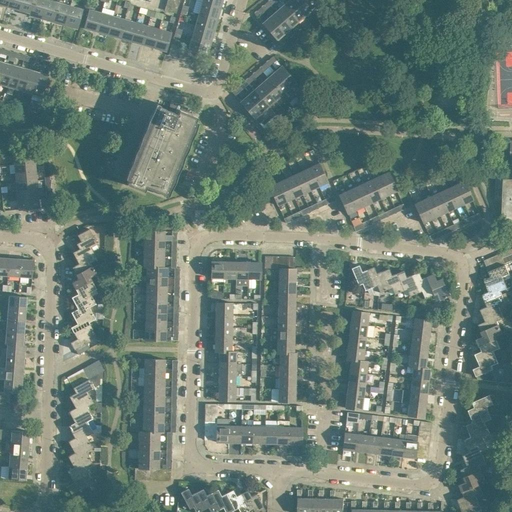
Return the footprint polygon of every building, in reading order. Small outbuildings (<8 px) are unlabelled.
[(8,0),(7,6),(19,9),(21,0),(8,0)] [(21,0),(19,9),(29,12),(32,0),(21,0)] [(32,0),(29,12),(29,14),(41,18),(46,0),(32,0)] [(46,0),(41,18),(53,21),(58,3),(47,0),(46,0)] [(290,0),(289,0),(283,5),(297,22),(304,16),(290,0)] [(302,0),(290,0),(304,16),(311,10),(302,0)] [(302,0),(311,10),(318,4),(315,0),(302,0)] [(271,5),(268,1),(263,5),(267,9),(271,5)] [(53,21),(65,24),(70,6),(58,3),(53,21)] [(200,14),(216,19),(219,7),(203,3),(200,14)] [(178,7),(166,4),(164,10),(176,13),(178,7)] [(283,5),(276,11),(290,28),(297,22),(283,5)] [(77,28),(82,10),(70,6),(65,24),(77,28)] [(265,11),(261,7),(256,11),(260,15),(265,11)] [(84,27),(96,30),(100,14),(89,11),(84,27)] [(276,11),(269,17),(283,34),(290,28),(276,11)] [(96,30),(107,34),(112,17),(100,14),(96,30)] [(197,26),(213,30),(216,19),(200,14),(197,26)] [(107,34),(119,37),(124,20),(112,17),(107,34)] [(263,23),(262,23),(276,40),(277,40),(283,34),(269,17),(263,23)] [(119,37),(131,40),(135,24),(124,20),(119,37)] [(131,40),(142,43),(147,27),(135,24),(131,40)] [(194,38),(209,42),(213,30),(197,26),(194,38)] [(142,43),(154,47),(159,30),(147,27),(142,43)] [(159,30),(154,47),(166,50),(170,34),(159,30)] [(195,50),(201,52),(206,54),(209,42),(194,38),(190,49),(195,50)] [(174,57),(177,45),(171,44),(168,55),(174,57)] [(180,59),(183,47),(177,45),(174,57),(180,59)] [(186,60),(189,49),(183,47),(180,59),(186,60)] [(191,62),(195,50),(190,49),(189,49),(186,60),(191,62)] [(197,64),(201,52),(195,50),(191,62),(197,64)] [(276,60),(273,56),(268,60),(271,64),(276,60)] [(3,62),(0,72),(0,84),(6,86),(12,65),(3,62)] [(269,66),(266,62),(261,66),(264,70),(269,66)] [(12,65),(6,86),(15,89),(21,67),(12,65)] [(281,66),(275,72),(289,88),(296,82),(289,74),(282,66),(281,66)] [(21,67),(15,89),(24,91),(30,70),(21,67)] [(263,72),(259,68),(254,72),(258,76),(263,72)] [(30,70),(24,91),(33,94),(39,72),(30,70)] [(39,72),(33,94),(42,96),(42,95),(48,75),(47,75),(39,72)] [(275,72),(268,78),(282,94),(289,88),(275,72)] [(256,78),(253,74),(248,78),(251,82),(256,78)] [(268,78),(261,84),(275,100),(282,94),(268,78)] [(249,84),(246,80),(241,84),(244,88),(249,84)] [(261,84),(254,90),(268,107),(275,100),(261,84)] [(242,90),(239,86),(234,90),(237,94),(242,90)] [(254,90),(247,96),(261,113),(268,107),(254,90)] [(240,102),(254,119),(254,118),(255,118),(261,113),(247,96),(240,102)] [(174,113),(158,106),(126,183),(144,191),(145,186),(148,187),(165,194),(196,117),(185,112),(187,109),(178,105),(174,113)] [(34,153),(13,155),(14,164),(35,162),(34,154),(34,153)] [(15,173),(36,171),(35,162),(14,164),(15,173)] [(310,167),(319,186),(327,182),(325,178),(319,163),(310,167)] [(302,171),(311,190),(319,186),(310,167),(302,171)] [(16,182),(36,180),(36,171),(15,173),(16,182)] [(294,175),(302,194),(311,190),(302,171),(294,175)] [(388,172),(380,176),(389,194),(396,191),(397,191),(388,172)] [(496,179),(495,200),(503,200),(503,201),(502,205),(502,221),(504,221),(511,221),(511,172),(501,172),(496,172),(496,174),(496,179)] [(285,179),(294,198),(302,194),(294,175),(285,179)] [(380,176),(372,179),(381,198),(389,194),(380,176)] [(277,183),(286,202),(294,198),(285,179),(277,183)] [(372,179),(363,183),(372,202),(381,198),(372,179)] [(17,191),(37,189),(36,180),(16,182),(17,191)] [(463,181),(456,185),(464,204),(472,200),(473,200),(465,183),(464,181),(463,181)] [(272,194),(278,206),(286,202),(277,183),(269,187),(271,192),(272,194)] [(363,183),(355,187),(364,206),(372,202),(363,183)] [(456,185),(447,188),(456,207),(464,204),(456,185)] [(355,187),(347,191),(356,210),(364,206),(355,187)] [(447,188),(439,192),(448,211),(456,207),(447,188)] [(17,200),(38,198),(37,189),(17,191),(17,200)] [(338,195),(347,214),(356,210),(347,191),(338,195)] [(439,192),(431,196),(439,215),(448,211),(439,192)] [(431,196),(422,200),(431,219),(439,215),(431,196)] [(18,210),(39,208),(38,198),(17,200),(18,210)] [(431,219),(422,200),(414,204),(423,223),(431,219)] [(72,252),(76,259),(92,250),(91,248),(97,244),(89,229),(77,235),(81,241),(76,244),(79,249),(72,252)] [(144,230),(143,239),(164,240),(172,240),(172,235),(164,235),(164,231),(144,230)] [(164,240),(143,239),(143,248),(164,249),(164,240)] [(164,249),(143,248),(143,257),(164,258),(164,249)] [(97,259),(92,250),(76,259),(78,264),(72,267),(76,274),(92,265),(90,262),(97,259)] [(511,262),(506,251),(500,253),(505,264),(508,263),(511,262)] [(500,253),(495,256),(500,267),(505,264),(500,253)] [(500,267),(495,256),(489,258),(494,269),(500,267)] [(0,257),(0,274),(8,275),(9,258),(0,257)] [(164,258),(143,257),(143,267),(146,267),(164,267),(164,258)] [(9,258),(8,275),(20,276),(21,259),(9,258)] [(488,271),(494,269),(489,258),(484,260),(488,271)] [(21,259),(20,276),(32,277),(33,260),(21,259)] [(224,261),(211,261),(211,278),(223,278),(224,261)] [(235,279),(236,262),(224,261),(223,278),(235,279)] [(247,279),(248,262),(236,262),(235,279),(247,279)] [(260,279),(260,262),(248,262),(247,279),(260,279)] [(484,279),(487,287),(504,280),(509,277),(510,276),(505,264),(500,267),(494,269),(488,271),(491,277),(484,279)] [(72,282),(75,289),(91,280),(90,277),(97,274),(92,265),(76,274),(78,279),(72,282)] [(374,287),(366,270),(361,272),(359,265),(351,268),(358,285),(361,284),(364,291),(370,288),(374,287)] [(164,267),(146,267),(146,276),(167,276),(167,267),(164,267)] [(295,268),(294,268),(288,268),(282,268),(279,268),(279,269),(279,280),(302,281),(302,279),(295,279),(296,271),(302,271),(302,267),(296,267),(295,268)] [(373,267),(366,270),(374,287),(370,288),(373,295),(379,296),(379,292),(388,288),(382,271),(376,274),(373,267)] [(388,269),(382,271),(388,288),(391,287),(394,294),(404,290),(396,273),(391,276),(388,269)] [(418,292),(411,275),(406,277),(403,270),(396,273),(404,290),(406,289),(409,296),(418,292)] [(418,272),(411,275),(418,292),(421,291),(424,297),(430,295),(431,295),(433,294),(426,277),(421,279),(418,272)] [(433,302),(448,296),(441,279),(436,281),(433,274),(426,277),(433,294),(431,295),(433,302)] [(167,276),(146,276),(146,285),(167,285),(167,276)] [(96,289),(91,280),(75,289),(78,294),(71,297),(75,304),(91,295),(89,292),(96,289)] [(278,292),(301,293),(301,291),(295,291),(295,283),(302,283),(302,281),(279,280),(278,292)] [(482,294),(485,302),(502,295),(501,292),(508,289),(504,280),(487,287),(489,292),(482,294)] [(167,285),(146,285),(146,294),(166,294),(167,285)] [(278,304),(301,305),(301,303),(295,303),(295,295),(301,295),(301,293),(278,292),(278,304)] [(505,293),(502,295),(506,303),(508,304),(511,304),(511,301),(511,299),(509,299),(508,300),(505,293)] [(166,294),(146,294),(145,303),(166,304),(166,294)] [(25,309),(26,297),(9,295),(8,308),(25,309)] [(71,312),(75,319),(91,310),(89,307),(96,304),(93,299),(91,295),(75,304),(77,309),(71,312)] [(502,295),(485,302),(487,306),(480,309),(483,316),(500,309),(499,306),(506,303),(502,295)] [(166,304),(145,303),(145,312),(166,313),(166,304)] [(232,303),(215,303),(215,315),(232,315),(232,303)] [(278,316),(301,317),(301,315),(295,315),(295,307),(301,307),(301,305),(278,304),(278,316)] [(8,308),(7,320),(24,321),(25,309),(8,308)] [(478,324),(482,332),(499,325),(497,321),(504,318),(500,309),(483,316),(485,321),(478,324)] [(95,319),(91,310),(75,319),(77,324),(70,327),(74,334),(90,325),(89,322),(95,319)] [(368,312),(352,310),(350,323),(367,325),(368,312)] [(166,313),(145,312),(145,321),(166,322),(166,313)] [(232,315),(215,315),(215,327),(232,327),(232,315)] [(277,328),(300,329),(300,327),(294,327),(294,319),(301,319),(301,317),(278,316),(277,328)] [(413,330),(429,332),(431,320),(414,318),(413,330)] [(23,333),(24,321),(7,320),(6,332),(23,333)] [(166,322),(145,321),(145,330),(166,331),(166,322)] [(367,325),(350,323),(349,335),(366,336),(367,325)] [(75,349),(78,355),(90,348),(86,343),(90,341),(88,337),(95,334),(90,325),(74,334),(77,339),(70,342),(74,349),(75,349)] [(496,336),(503,334),(499,325),(482,332),(484,336),(477,339),(480,347),(497,339),(496,336)] [(232,327),(215,327),(215,339),(231,339),(232,327)] [(271,340),(277,340),(300,341),(300,339),(294,339),(294,331),(300,331),(300,329),(277,328),(271,328),(271,340)] [(166,331),(145,330),(144,339),(144,340),(165,340),(166,331)] [(428,344),(429,332),(413,330),(411,342),(428,344)] [(6,332),(5,343),(5,344),(7,344),(22,345),(23,333),(6,332)] [(366,336),(349,335),(347,346),(364,348),(366,336)] [(231,339),(215,339),(214,351),(236,352),(236,351),(231,351),(231,339)] [(482,351),(475,354),(478,362),(495,354),(493,351),(501,348),(497,339),(480,347),(482,351)] [(277,352),(294,353),(294,343),(300,343),(300,341),(277,340),(277,352)] [(410,354),(426,356),(428,344),(411,342),(410,354)] [(24,345),(22,345),(7,344),(7,356),(24,357),(24,345)] [(364,348),(347,346),(346,359),(351,360),(367,361),(363,361),(364,348)] [(236,352),(214,351),(219,352),(219,364),(236,364),(236,352)] [(279,365),(302,365),(302,363),(296,363),(296,355),(302,356),(302,352),(296,351),(296,353),(294,353),(277,352),(277,353),(279,353),(279,365)] [(425,368),(426,356),(410,354),(408,366),(425,368)] [(499,363),(495,354),(478,362),(480,366),(473,369),(476,376),(482,374),(493,369),(492,366),(499,363)] [(23,369),(24,357),(7,356),(6,368),(23,369)] [(165,368),(165,360),(165,359),(144,359),(144,368),(165,368)] [(102,371),(103,371),(104,370),(98,360),(93,363),(99,373),(101,372),(102,371)] [(367,361),(351,360),(349,371),(366,373),(367,361)] [(94,376),(99,373),(93,363),(88,366),(94,376)] [(236,364),(219,364),(218,375),(235,376),(236,364)] [(279,377),(302,377),(302,375),(295,375),(296,367),(302,368),(302,365),(279,365),(279,377)] [(504,365),(503,381),(510,382),(511,366),(504,365)] [(88,366),(83,369),(88,379),(94,376),(88,366)] [(412,379),(428,380),(430,369),(425,368),(408,366),(408,367),(413,367),(412,379)] [(0,379),(5,380),(22,381),(23,369),(6,368),(0,367),(0,379)] [(143,377),(164,378),(165,368),(144,368),(143,377)] [(83,382),(88,379),(83,369),(77,372),(83,382)] [(366,373),(349,371),(348,384),(364,386),(366,373)] [(101,372),(99,373),(94,376),(88,379),(83,382),(78,385),(73,388),(76,393),(69,396),(73,403),(88,394),(87,392),(101,384),(101,372)] [(77,372),(72,374),(78,385),(83,382),(77,372)] [(72,374),(67,377),(73,388),(78,385),(72,374)] [(235,376),(218,375),(218,387),(235,388),(235,376)] [(143,386),(164,387),(164,378),(143,377),(143,386)] [(278,389),(301,390),(301,387),(295,387),(295,379),(302,379),(302,377),(279,377),(278,389)] [(427,393),(428,380),(412,379),(410,391),(427,393)] [(21,393),(22,381),(5,380),(4,392),(10,392),(16,393),(21,393)] [(364,386),(348,384),(346,396),(363,398),(364,386)] [(143,395),(164,396),(164,387),(143,386),(143,395)] [(235,388),(218,387),(218,400),(235,400),(235,395),(243,395),(243,388),(235,388)] [(278,401),(295,402),(295,391),(301,391),(301,390),(278,389),(278,401)] [(409,403),(425,405),(427,393),(410,391),(409,403)] [(88,394),(73,403),(75,408),(69,411),(72,418),(88,409),(87,407),(93,403),(88,394)] [(143,404),(164,405),(164,396),(143,395),(143,404)] [(493,404),(489,395),(473,402),(475,407),(468,410),(471,417),(488,410),(487,407),(493,404)] [(363,398),(346,396),(345,408),(362,410),(363,398)] [(424,417),(425,405),(409,403),(407,415),(424,417)] [(143,414),(164,414),(164,405),(143,404),(143,414)] [(88,409),(72,418),(75,423),(68,426),(72,433),(88,424),(86,422),(93,418),(88,409)] [(466,425),(469,432),(487,425),(485,422),(492,419),(503,420),(504,415),(490,413),(488,410),(471,417),(473,422),(466,425)] [(142,423),(163,423),(164,414),(143,414),(142,423)] [(277,444),(289,444),(289,427),(289,421),(277,421),(277,427),(277,444)] [(142,431),(159,432),(163,432),(163,423),(142,423),(142,431)] [(68,441),(72,448),(88,439),(86,436),(93,433),(92,431),(88,424),(72,433),(75,438),(68,441)] [(229,442),(229,426),(216,425),(216,428),(216,434),(216,440),(216,442),(229,442)] [(490,434),(487,425),(469,432),(471,437),(465,440),(468,447),(485,440),(483,437),(490,434)] [(241,443),(241,426),(229,426),(229,442),(241,443)] [(253,443),(253,426),(241,426),(241,443),(253,443)] [(265,443),(265,426),(253,426),(253,443),(265,443)] [(277,444),(277,427),(265,426),(265,443),(277,444)] [(301,444),(301,427),(289,427),(289,444),(301,444)] [(29,432),(12,430),(11,442),(28,444),(29,432)] [(138,441),(159,441),(159,432),(142,431),(139,431),(138,441)] [(342,449),(355,451),(357,434),(344,433),(342,449)] [(355,451),(367,452),(369,435),(357,434),(355,451)] [(367,452),(379,454),(381,437),(369,435),(367,452)] [(379,454),(391,455),(393,438),(381,437),(379,454)] [(391,455),(403,457),(405,440),(393,438),(391,455)] [(92,448),(88,439),(72,448),(74,453),(68,456),(71,463),(87,454),(86,451),(92,448)] [(415,457),(416,451),(417,445),(417,441),(405,440),(403,457),(415,458),(415,457)] [(488,449),(485,440),(468,447),(470,452),(463,455),(466,462),(483,455),(482,452),(488,449)] [(138,450),(159,450),(159,441),(138,441),(138,450)] [(27,456),(28,444),(11,442),(10,455),(27,456)] [(138,459),(159,459),(159,450),(138,450),(138,459)] [(67,471),(71,478),(87,469),(86,466),(92,463),(87,454),(71,463),(74,467),(67,471)] [(27,456),(10,455),(9,467),(26,468),(27,456)] [(461,469),(464,477),(481,470),(480,466),(487,464),(483,455),(466,462),(468,467),(461,469)] [(153,468),(159,468),(159,459),(138,459),(138,468),(141,468),(147,468),(153,468)] [(25,480),(26,468),(9,467),(8,479),(25,480)] [(92,478),(87,469),(71,478),(74,482),(67,486),(71,493),(87,484),(85,481),(92,478)] [(485,478),(481,470),(464,477),(466,481),(459,484),(462,492),(480,485),(478,481),(485,478)] [(457,499),(461,507),(477,499),(476,496),(483,493),(480,485),(462,492),(464,496),(457,499)] [(188,488),(180,492),(189,508),(192,507),(195,511),(198,511),(205,509),(196,492),(191,495),(188,488)] [(196,492),(205,509),(207,507),(209,511),(214,511),(220,509),(211,493),(206,495),(203,489),(196,492)] [(211,493),(220,509),(222,508),(224,511),(229,511),(235,509),(226,493),(221,496),(218,489),(211,493)] [(298,489),(297,498),(298,498),(298,511),(309,511),(310,498),(308,498),(302,498),(302,490),(298,489)] [(226,493),(235,509),(237,508),(239,511),(245,511),(249,510),(241,494),(236,496),(233,490),(226,493)] [(241,494),(249,510),(252,508),(254,511),(261,511),(265,510),(256,494),(251,497),(248,490),(241,494)] [(309,490),(308,498),(310,498),(309,511),(320,511),(321,499),(319,498),(313,498),(313,490),(310,490),(309,490)] [(320,490),(319,498),(321,499),(320,511),(331,511),(332,499),(330,499),(324,499),(324,490),(321,490),(320,490)] [(331,490),(330,499),(332,499),(331,511),(343,511),(344,499),(335,499),(335,490),(332,490),(331,490)] [(481,508),(477,499),(461,507),(463,511),(460,511),(480,511),(482,511),(482,510),(481,508)] [(352,501),(351,510),(353,510),(352,511),(363,511),(364,509),(362,509),(356,509),(356,501),(352,501)] [(363,501),(362,509),(364,509),(363,511),(374,511),(375,510),(373,510),(367,509),(367,501),(364,501),(363,501)] [(374,501),(373,510),(375,510),(374,511),(385,511),(386,510),(384,510),(378,510),(378,501),(375,501),(374,501)] [(385,501),(384,510),(386,510),(385,511),(396,511),(397,510),(395,510),(389,510),(389,502),(386,501),(385,501)] [(396,502),(395,510),(397,510),(396,511),(408,511),(408,510),(406,510),(400,510),(400,502),(397,502),(396,502)] [(407,502),(406,510),(408,510),(408,511),(419,511),(417,511),(411,510),(411,502),(408,502),(407,502)] [(418,502),(417,511),(419,511),(430,511),(428,511),(422,511),(422,502),(419,502),(418,502)] [(429,502),(428,511),(430,511),(441,511),(433,511),(433,503),(431,502),(429,502)]
